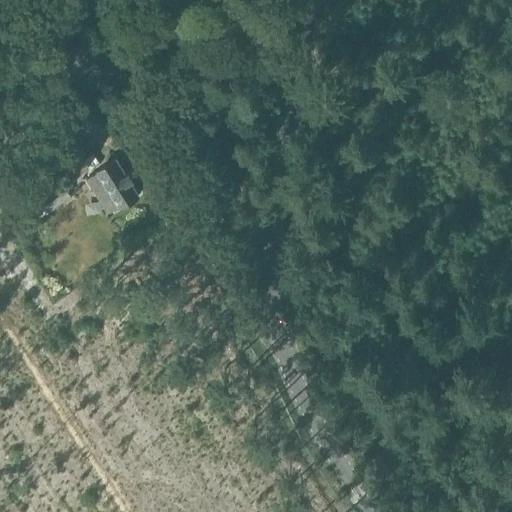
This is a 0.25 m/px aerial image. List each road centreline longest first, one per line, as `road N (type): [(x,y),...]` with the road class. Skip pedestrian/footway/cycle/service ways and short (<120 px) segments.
road 1 (tertiary): [(372,511),(286,376),(271,312),(275,215),(312,0)]
road 2 (unclassified): [(36,0),(85,86),(218,0)]
